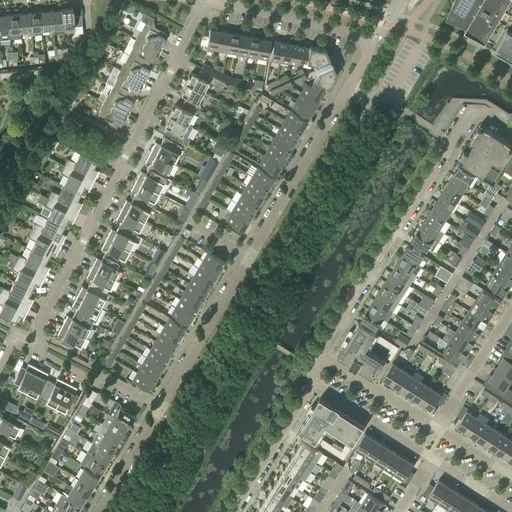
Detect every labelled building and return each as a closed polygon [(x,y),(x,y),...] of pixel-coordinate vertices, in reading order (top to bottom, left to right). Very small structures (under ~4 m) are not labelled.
[(511,1),(510,0),(454,0),(451,7),(452,13),(455,15),(453,17),(495,42),(493,44),(494,45),(511,12),(511,1)] [(133,7),(126,3),(123,8),(124,9),(125,11),(127,12),(129,11),(130,9),(131,10),(133,7)] [(73,8),(61,9),(63,27),(74,26),(73,8)] [(64,32),(63,27),(61,9),(50,10),(53,33),(64,32)] [(50,10),(40,11),(42,29),(49,28),(49,33),(53,33),(50,10)] [(42,34),(42,29),(40,11),(29,12),(31,35),(42,34)] [(28,35),(31,35),(29,12),(18,13),(20,31),(27,30),(28,35)] [(136,38),(160,50),(163,43),(163,42),(163,40),(163,39),(163,38),(164,37),(162,36),(165,32),(155,27),(152,20),(153,18),(143,12),(140,17),(141,20),(145,22),(141,31),(140,30),(136,38)] [(511,12),(494,45),(493,44),(492,46),(511,58),(511,12)] [(8,14),(9,32),(10,39),(21,38),(20,31),(18,13),(8,14)] [(0,39),(10,39),(9,32),(8,14),(0,15),(0,39)] [(206,48),(216,50),(220,31),(209,29),(206,48)] [(216,50),(226,52),(230,33),(220,31),(216,50)] [(226,52),(236,54),(240,35),(230,33),(226,52)] [(236,54),(246,56),(250,36),(240,35),(236,54)] [(246,56),(256,58),(260,38),(250,36),(246,56)] [(155,58),(156,57),(160,50),(136,38),(132,45),(133,46),(129,54),(148,64),(150,60),(152,61),(152,60),(153,60),(153,59),(155,58)] [(271,40),(260,38),(256,58),(267,60),(271,40)] [(270,60),(279,62),(283,43),(273,41),(270,60)] [(110,45),(105,42),(102,48),(107,51),(110,45)] [(279,62),(288,64),(292,44),(283,43),(279,62)] [(298,66),(299,60),(301,46),(292,44),(288,64),(298,66)] [(64,60),(64,54),(57,54),(56,49),(56,46),(53,46),(54,55),(52,55),(53,61),(64,60)] [(299,60),(306,62),(309,47),(301,46),(299,60)] [(309,46),(309,47),(306,62),(315,63),(316,65),(330,59),(325,49),(309,46)] [(123,62),(119,69),(144,82),(147,75),(147,74),(147,73),(147,71),(147,70),(148,69),(146,68),(148,64),(129,54),(124,52),(123,53),(119,60),(123,62)] [(97,67),(100,62),(95,59),(92,64),(97,67)] [(316,65),(318,70),(332,63),(330,59),(316,65)] [(211,72),(213,68),(204,63),(201,67),(211,72)] [(318,70),(319,72),(314,80),(327,87),(328,88),(336,74),(332,63),(318,70)] [(222,73),(213,68),(211,72),(220,77),(222,73)] [(141,88),(144,82),(119,69),(116,77),(117,78),(112,86),(132,96),(134,92),(136,93),(136,92),(137,91),(139,90),(140,89),(141,88)] [(186,80),(185,83),(203,92),(208,81),(220,87),(223,87),(225,83),(199,70),(197,75),(191,72),(187,81),(186,80)] [(222,73),(220,77),(229,82),(231,77),(222,73)] [(252,82),(250,81),(249,86),(251,86),(250,89),(261,91),(263,81),(252,79),(252,82)] [(323,93),(327,87),(314,80),(310,86),(323,93)] [(81,81),(77,88),(86,92),(88,89),(85,87),(87,83),(81,81)] [(198,102),(203,92),(185,83),(183,85),(185,86),(180,94),(186,97),(183,102),(198,109),(200,106),(199,103),(198,102)] [(306,83),(301,91),(318,102),(323,93),(310,86),(306,83)] [(107,93),(103,101),(127,114),(131,107),(131,106),(131,105),(131,104),(131,103),(131,101),(132,101),(130,100),(132,96),(112,86),(108,94),(107,93)] [(301,91),(296,100),(313,110),(318,102),(301,91)] [(260,93),(255,102),(258,104),(262,106),(264,108),(269,98),(260,93)] [(309,118),(313,110),(296,100),(291,108),(309,118)] [(123,121),(124,120),(127,114),(103,101),(99,109),(100,109),(96,118),(116,128),(118,124),(119,124),(120,124),(120,123),(121,122),(122,122),(123,121)] [(170,112),(168,115),(187,124),(192,113),(194,114),(196,113),(198,109),(183,102),(180,107),(175,104),(171,113),(170,112)] [(262,106),(258,104),(252,113),(256,115),(262,106)] [(307,120),(290,110),(285,119),(302,129),(307,120)] [(248,121),(251,124),(256,115),(252,113),(248,121)] [(192,127),(187,124),(168,115),(167,117),(168,118),(164,126),(169,129),(167,134),(187,144),(189,140),(188,138),(187,137),(192,127)] [(279,128),(297,138),(302,129),(285,119),(279,128)] [(242,130),(246,132),(251,124),(248,121),(242,130)] [(227,125),(223,133),(231,137),(235,129),(227,125)] [(483,129),(478,128),(471,139),(475,143),(468,153),(464,150),(459,157),(463,160),(462,162),(493,182),(499,172),(488,165),(492,159),(502,166),(511,150),(509,149),(511,144),(485,127),(483,129)] [(274,137),(291,147),(297,138),(279,128),(274,137)] [(237,139),(241,142),(246,132),(242,130),(237,139)] [(153,145),(150,151),(173,163),(173,164),(176,166),(177,164),(173,162),(182,146),(164,137),(158,148),(153,145)] [(269,146),(286,156),(291,147),(274,137),(269,146)] [(232,148),(236,151),(241,142),(237,139),(232,148)] [(221,156),(227,146),(220,142),(214,152),(221,156)] [(52,149),(44,145),(40,152),(48,156),(52,149)] [(264,155),(281,165),(286,156),(269,146),(264,155)] [(152,160),(148,168),(166,177),(173,164),(173,163),(150,151),(147,157),(152,160)] [(225,160),(229,163),(234,153),(230,151),(225,160)] [(92,172),(97,162),(79,153),(75,162),(67,159),(64,165),(93,180),(96,174),(92,172)] [(281,165),(264,155),(258,164),(276,174),(281,165)] [(229,163),(225,160),(220,169),(224,171),(229,163)] [(67,176),(63,185),(81,194),(86,184),(90,186),(93,180),(64,165),(60,172),(67,176)] [(202,165),(197,174),(208,180),(213,171),(202,165)] [(476,175),(460,165),(454,174),(470,184),(476,175)] [(252,176),(269,186),(274,177),(257,167),(252,176)] [(159,191),(166,177),(148,168),(143,177),(138,174),(135,180),(158,192),(158,193),(162,195),(162,193),(159,191)] [(218,180),(224,171),(220,169),(214,178),(218,180)] [(470,184),(454,174),(448,183),(462,192),(468,183),(470,185),(470,184)] [(252,176),(246,185),(263,195),(269,186),(252,176)] [(213,189),(218,180),(214,178),(209,186),(213,189)] [(151,206),(158,193),(158,192),(135,180),(132,186),(137,189),(133,197),(151,206)] [(462,192),(448,183),(442,192),(456,201),(462,192)] [(496,194),(498,190),(493,186),(489,184),(483,193),(492,199),(496,194)] [(51,191),(47,197),(77,212),(80,206),(76,204),(81,194),(63,185),(59,194),(51,191)] [(246,185),(241,193),(259,203),(263,195),(246,185)] [(204,196),(208,198),(213,189),(209,186),(204,196)] [(456,201),(442,192),(436,202),(450,210),(456,201)] [(236,202),(253,212),(259,203),(241,193),(236,202)] [(44,205),(39,214),(47,217),(65,226),(70,216),(74,218),(77,212),(47,197),(40,194),(37,201),(44,205)] [(199,205),(203,207),(208,198),(204,196),(199,205)] [(120,209),(144,221),(143,222),(145,222),(146,221),(144,220),(151,206),(133,197),(129,206),(123,203),(120,209)] [(236,202),(231,211),(248,221),(253,212),(236,202)] [(450,210),(436,202),(431,211),(444,220),(450,210)] [(511,209),(511,210),(507,206),(500,217),(507,222),(510,217),(511,218),(511,209)] [(136,235),(143,222),(144,221),(120,209),(117,215),(123,218),(118,226),(136,235)] [(177,218),(184,222),(187,215),(180,211),(177,218)] [(248,221),(231,211),(225,220),(243,230),(248,221)] [(444,220),(431,211),(425,220),(445,232),(450,223),(444,220)] [(65,226),(47,217),(39,214),(31,230),(61,245),(64,239),(59,236),(61,233),(65,226)] [(419,229),(439,241),(445,232),(425,220),(419,229)] [(475,236),(477,234),(480,229),(475,226),(468,222),(464,229),(475,236)] [(128,250),(130,251),(131,250),(129,249),(136,235),(118,226),(114,234),(109,232),(106,238),(129,250),(128,250)] [(190,231),(185,228),(181,234),(187,237),(190,231)] [(423,245),(433,251),(439,241),(419,229),(413,238),(417,241),(416,241),(423,245)] [(58,251),(61,245),(31,230),(28,236),(35,241),(30,249),(48,258),(53,248),(58,251)] [(176,244),(180,246),(184,238),(180,236),(176,244)] [(122,264),(128,250),(129,250),(106,238),(103,244),(108,246),(104,255),(122,264)] [(171,251),(175,253),(180,246),(176,244),(171,251)] [(491,249),(483,244),(480,249),(487,254),(491,249)] [(429,258),(419,251),(413,247),(412,247),(409,245),(403,254),(418,264),(422,258),(427,261),(429,258)] [(18,255),(17,256),(15,262),(44,277),(47,271),(43,268),(48,258),(30,249),(26,258),(18,255)] [(167,259),(171,261),(175,253),(171,251),(167,259)] [(224,261),(207,251),(202,259),(220,269),(224,261)] [(15,262),(17,256),(10,252),(7,258),(11,260),(15,262)] [(450,262),(457,266),(463,257),(456,252),(450,262)] [(511,255),(507,252),(500,262),(511,269),(511,255)] [(159,264),(162,258),(154,254),(151,259),(159,264)] [(418,264),(403,254),(397,263),(416,275),(421,266),(418,264)] [(114,279),(115,280),(116,278),(115,278),(122,264),(104,255),(99,263),(94,261),(91,267),(114,278),(114,279)] [(475,261),(483,266),(485,267),(488,262),(478,256),(475,261)] [(162,267),(166,269),(171,261),(167,259),(162,267)] [(220,269),(202,259),(198,267),(215,277),(220,269)] [(41,283),(44,277),(15,262),(11,260),(8,265),(12,267),(12,268),(18,273),(14,281),(32,290),(37,280),(41,283)] [(473,260),(470,264),(466,271),(472,274),(475,269),(480,271),(483,266),(475,261),(473,260)] [(511,269),(500,262),(493,273),(511,285),(511,283),(511,269)] [(416,275),(397,263),(391,272),(410,285),(416,275)] [(107,293),(114,279),(114,278),(91,267),(88,273),(93,275),(89,284),(107,293)] [(166,269),(162,267),(157,275),(161,277),(166,269)] [(215,277),(198,267),(193,275),(211,285),(215,277)] [(440,277),(447,282),(452,273),(445,269),(440,277)] [(410,285),(391,272),(385,282),(404,294),(410,285)] [(510,284),(511,285),(493,273),(486,284),(504,295),(508,289),(507,288),(510,284)] [(157,285),(161,277),(157,275),(153,282),(157,285)] [(211,285),(193,275),(189,283),(206,293),(211,285)] [(2,287),(0,290),(0,294),(28,309),(31,303),(27,301),(32,290),(14,281),(10,290),(2,287)] [(148,290),(152,293),(157,285),(153,282),(148,290)] [(404,294),(385,282),(379,291),(398,303),(404,294)] [(206,293),(189,283),(184,291),(201,301),(206,293)] [(76,296),(99,307),(100,306),(107,293),(89,284),(85,292),(79,289),(76,296)] [(501,300),(483,289),(476,299),(494,311),(493,310),(496,305),(497,306),(501,300)] [(143,299),(147,301),(152,293),(148,290),(143,299)] [(201,301),(184,291),(180,298),(197,308),(201,301)] [(398,303),(379,291),(374,300),(387,309),(392,312),(398,303)] [(28,309),(0,294),(0,303),(2,304),(0,308),(0,315),(15,323),(21,312),(25,315),(28,309)] [(74,313),(92,322),(97,324),(97,323),(98,323),(104,311),(103,310),(104,308),(100,306),(99,307),(76,296),(73,301),(79,304),(74,313)] [(197,308),(180,298),(175,306),(192,316),(197,308)] [(494,311),(476,299),(469,310),(487,322),(488,322),(486,321),(489,316),(491,317),(494,311)] [(374,300),(368,309),(384,319),(382,317),(387,309),(374,300)] [(141,312),(146,304),(142,301),(137,309),(141,312)] [(425,315),(426,314),(429,309),(424,306),(417,302),(413,308),(425,315)] [(170,314),(187,324),(192,316),(175,306),(170,314)] [(137,319),(141,312),(137,309),(133,317),(137,319)] [(362,318),(378,328),(384,319),(368,309),(362,318)] [(482,327),(484,328),(487,322),(469,310),(462,321),(481,332),(479,331),(482,327)] [(84,337),(86,338),(87,336),(85,335),(92,322),(74,313),(70,321),(65,318),(62,324),(85,336),(84,337)] [(132,327),(137,319),(133,317),(128,324),(132,327)] [(186,327),(169,317),(164,325),(181,335),(186,327)] [(117,335),(124,322),(118,318),(111,331),(117,335)] [(475,337),(477,338),(481,332),(462,321),(455,331),(474,343),(472,342),(475,337)] [(338,355),(350,363),(349,364),(357,368),(374,378),(385,361),(367,350),(366,348),(376,333),(359,322),(338,355)] [(77,351),(84,337),(85,336),(62,324),(59,330),(64,333),(59,342),(77,351)] [(128,335),(132,327),(128,324),(124,332),(128,335)] [(181,335),(164,325),(159,333),(177,343),(181,335)] [(437,342),(440,337),(430,330),(427,336),(437,342)] [(469,348),(470,349),(474,343),(455,331),(449,342),(467,354),(467,353),(466,352),(469,348)] [(123,343),(128,335),(124,332),(119,340),(123,343)] [(399,344),(400,343),(405,346),(410,339),(400,332),(394,341),(399,344)] [(177,343),(159,333),(155,341),(172,351),(177,343)] [(391,360),(398,347),(380,336),(377,341),(390,349),(386,357),(391,360)] [(104,338),(101,344),(108,348),(111,342),(104,338)] [(123,343),(119,340),(115,348),(119,350),(123,343)] [(172,351),(155,341),(150,348),(168,358),(172,351)] [(449,342),(442,353),(459,364),(462,358),(463,359),(467,354),(449,342)] [(511,344),(511,346),(509,345),(501,357),(503,359),(490,379),(487,378),(483,384),(482,384),(511,403),(511,390),(506,386),(511,377),(511,344)] [(425,356),(429,349),(421,345),(416,352),(424,357),(425,356)] [(114,358),(119,350),(115,348),(110,356),(114,358)] [(168,358),(150,348),(146,356),(163,366),(168,358)] [(406,356),(409,358),(414,351),(410,348),(406,356)] [(436,354),(429,349),(425,356),(431,360),(433,357),(434,358),(436,354)] [(100,362),(90,356),(87,362),(97,368),(100,362)] [(109,367),(114,358),(110,356),(105,364),(109,367)] [(163,366),(146,356),(141,364),(158,374),(163,366)] [(445,365),(448,361),(440,357),(436,363),(437,364),(435,367),(442,371),(445,365)] [(455,366),(448,361),(445,365),(453,370),(455,366)] [(393,384),(402,369),(392,363),(383,378),(393,384)] [(158,374),(141,364),(137,372),(154,382),(158,374)] [(11,384),(25,391),(26,391),(38,368),(32,365),(29,370),(20,366),(11,384)] [(25,391),(24,392),(26,393),(27,392),(40,398),(50,381),(41,376),(44,371),(38,368),(26,391),(25,391)] [(412,375),(402,369),(393,384),(402,390),(412,375)] [(154,382),(137,372),(132,380),(149,390),(154,382)] [(412,375),(402,390),(412,396),(421,381),(412,375)] [(40,398),(54,405),(55,406),(67,383),(61,380),(58,385),(50,381),(40,398)] [(431,388),(421,381),(412,396),(422,403),(431,388)] [(54,405),(53,407),(55,408),(56,406),(70,413),(79,395),(70,391),(73,386),(67,383),(55,406),(54,405)] [(431,388),(422,403),(431,409),(435,403),(440,406),(447,395),(442,392),(441,394),(431,388)] [(90,389),(87,395),(84,400),(90,403),(96,393),(90,389)] [(491,395),(483,390),(481,394),(488,398),(491,395)] [(496,403),(498,399),(491,395),(488,398),(489,399),(494,402),(496,403)] [(332,405),(320,398),(299,431),(316,442),(325,426),(327,426),(353,443),(364,426),(339,410),(339,409),(332,405)] [(510,407),(502,402),(500,406),(507,411),(510,407)] [(467,432),(476,417),(467,411),(468,408),(463,405),(456,416),(461,419),(457,425),(467,432)] [(93,406),(89,412),(96,416),(100,410),(93,406)] [(113,417),(128,425),(134,416),(131,414),(130,412),(129,411),(128,409),(126,409),(124,408),(122,409),(119,407),(113,417)] [(15,413),(28,420),(31,415),(18,409),(15,413)] [(123,435),(128,425),(113,417),(107,413),(102,422),(108,426),(123,435)] [(21,422),(23,423),(24,421),(9,414),(7,419),(0,415),(0,434),(12,440),(21,422)] [(36,425),(38,419),(32,416),(29,421),(36,425)] [(476,417),(467,432),(476,438),(486,423),(476,417)] [(71,422),(68,427),(77,433),(82,424),(79,422),(73,418),(71,422)] [(123,435),(108,426),(102,422),(96,432),(117,444),(123,435)] [(496,429),(495,429),(486,423),(476,438),(486,444),(496,429)] [(49,434),(56,438),(59,433),(52,429),(49,434)] [(496,429),(486,444),(496,450),(505,435),(496,429)] [(91,441),(92,442),(112,453),(117,444),(96,432),(91,441)] [(355,448),(365,454),(375,439),(365,433),(355,448)] [(6,455),(5,454),(12,440),(0,434),(0,452),(4,455),(4,456),(5,456),(6,455)] [(511,445),(511,439),(505,435),(496,450),(505,456),(511,445)] [(60,441),(55,449),(61,452),(65,446),(66,446),(67,444),(67,443),(68,441),(62,437),(60,441)] [(295,448),(312,459),(316,462),(322,452),(301,439),(298,444),(299,444),(296,448),(295,448)] [(343,459),(351,447),(346,444),(341,451),(323,439),(319,444),(343,459)] [(365,454),(375,460),(384,445),(375,439),(365,454)] [(112,453),(92,442),(86,451),(106,463),(112,453)] [(384,445),(375,460),(385,466),(394,452),(384,445)] [(289,457),(306,468),(312,459),(295,448),(292,453),(293,453),(290,457),(289,457)] [(51,457),(49,460),(55,464),(56,461),(58,461),(59,459),(58,458),(61,452),(55,449),(51,457)] [(101,472),(106,463),(86,451),(80,463),(85,466),(86,464),(101,472)] [(385,466),(394,473),(404,458),(394,452),(385,466)] [(45,458),(39,455),(35,461),(41,464),(45,458)] [(283,466),(300,477),(303,479),(305,480),(311,471),(306,468),(289,457),(289,458),(286,461),(286,462),(287,462),(284,466),(283,466)] [(404,458),(394,473),(404,479),(402,481),(408,484),(414,474),(409,470),(413,464),(404,458)] [(350,470),(353,473),(358,465),(354,463),(350,470)] [(277,475),(294,486),(297,488),(303,479),(300,477),(283,466),(280,471),(281,471),(278,476),(277,475)] [(331,471),(337,475),(340,471),(333,467),(331,471)] [(83,468),(78,478),(93,486),(98,477),(83,468)] [(335,479),(337,475),(331,471),(328,475),(335,479)] [(368,487),(370,484),(355,474),(353,478),(368,487)] [(272,484),(271,484),(288,495),(294,486),(277,475),(274,480),(275,481),(273,485),(272,484)] [(78,478),(72,487),(87,496),(93,486),(78,478)] [(323,479),(320,484),(322,485),(328,489),(331,485),(323,479)] [(341,490),(347,494),(354,483),(348,479),(341,490)] [(428,497),(429,495),(439,501),(448,486),(438,480),(434,486),(429,483),(422,494),(428,497)] [(19,499),(20,499),(27,486),(19,482),(12,495),(19,499)] [(266,493),(283,504),(287,507),(292,498),(288,495),(271,484),(268,489),(269,490),(267,494),(266,493)] [(319,489),(326,493),(328,489),(322,485),(319,489)] [(387,500),(389,496),(375,486),(372,490),(387,500)] [(448,486),(439,501),(448,507),(457,492),(448,486)] [(82,505),(87,496),(72,487),(67,496),(82,505)] [(323,498),(326,493),(319,489),(316,493),(323,498)] [(347,501),(350,496),(347,494),(341,490),(334,501),(340,504),(343,499),(347,501)] [(368,492),(361,503),(374,511),(381,511),(383,509),(382,508),(385,503),(368,492)] [(457,492),(448,507),(455,511),(458,511),(467,498),(457,492)] [(56,502),(72,511),(77,511),(82,505),(67,496),(61,493),(56,502)] [(260,502),(274,511),(277,511),(283,504),(266,493),(263,498),(264,499),(261,503),(260,502)] [(12,495),(9,503),(15,506),(19,499),(12,495)] [(467,498),(458,511),(470,511),(476,504),(467,498)] [(334,501),(331,506),(337,509),(340,504),(334,501)] [(50,511),(51,511),(72,511),(56,502),(50,511)] [(274,511),(260,502),(257,507),(258,508),(255,511),(254,511),(274,511)] [(307,507),(314,511),(317,507),(310,503),(307,507)] [(374,511),(361,503),(355,511),(374,511)]
